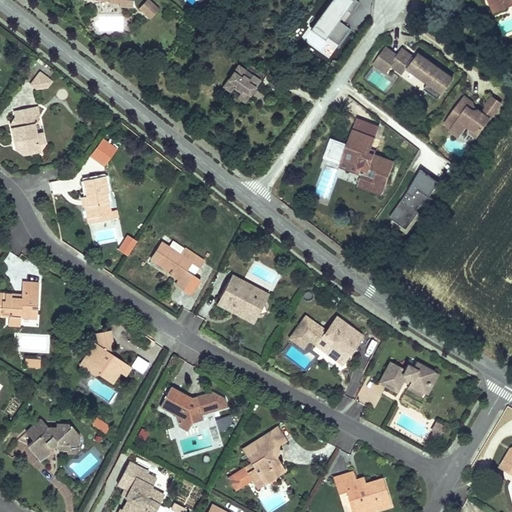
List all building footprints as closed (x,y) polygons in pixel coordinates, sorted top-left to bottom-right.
[(350,30),(338,21),(352,2),(348,0),(333,0),(311,30),(324,40),(326,37),(339,46),(350,30)] [(487,0),(493,13),(505,9),(502,2),(507,0),(487,0)] [(511,5),(511,0),(507,0),(502,2),(505,9),(511,5)] [(156,10),(144,1),(136,11),(149,20),(156,10)] [(402,48),(397,55),(386,47),(374,64),(386,72),(391,65),(402,73),(407,66),(429,82),(424,88),(438,98),(453,77),(419,53),(416,58),(402,48)] [(257,83),(237,69),(222,89),(230,94),(233,90),(239,94),(236,99),(243,104),(257,83)] [(40,73),(30,85),(36,90),(46,89),(40,85),(46,78),(40,73)] [(46,78),(40,85),(46,89),(52,82),(46,78)] [(501,104),(492,98),(486,105),(488,106),(482,114),(479,111),(473,112),(468,108),(471,105),(472,103),(465,97),(445,124),(452,129),(453,130),(456,125),(464,131),(467,127),(471,130),(473,130),(479,134),(501,104)] [(11,126),(14,139),(19,138),(21,143),(16,150),(25,156),(41,151),(39,144),(45,143),(42,132),(37,133),(35,126),(39,117),(37,108),(14,112),(16,118),(11,126)] [(379,128),(357,119),(352,130),(375,139),(379,128)] [(452,129),(450,132),(459,138),(464,131),(456,125),(453,130),(452,129)] [(375,139),(352,130),(341,160),(358,167),(358,168),(367,172),(369,168),(377,171),(374,179),(366,176),(363,184),(383,191),(394,162),(374,155),(369,153),(371,149),(375,139)] [(470,134),(476,138),(479,134),(473,130),(470,134)] [(438,182),(420,168),(407,191),(389,216),(406,228),(418,211),(416,209),(421,202),(427,205),(432,198),(429,195),(438,182)] [(86,206),(89,218),(112,214),(108,194),(109,194),(106,177),(84,181),(87,197),(88,206),(86,206)] [(89,218),(90,224),(119,218),(118,213),(112,214),(89,218)] [(114,227),(90,232),(93,244),(117,239),(114,227)] [(162,244),(151,261),(163,269),(179,280),(178,282),(176,284),(185,290),(194,276),(188,273),(193,265),(199,269),(204,261),(185,249),(181,256),(162,244)] [(163,269),(162,271),(178,282),(179,280),(163,269)] [(270,294),(231,274),(215,306),(254,325),(270,294)] [(0,292),(0,314),(8,315),(8,319),(21,320),(21,316),(32,317),(33,308),(38,308),(40,282),(23,281),(22,294),(22,298),(16,298),(16,293),(0,292)] [(325,333),(305,318),(293,334),(304,343),(307,338),(334,357),(332,359),(338,364),(351,348),(354,350),(363,338),(336,318),(325,333)] [(91,364),(86,370),(94,375),(99,375),(112,384),(121,372),(127,376),(132,367),(114,356),(112,359),(109,352),(108,345),(112,344),(109,330),(97,332),(99,343),(98,345),(93,353),(89,351),(84,359),(91,364)] [(304,343),(293,334),(288,340),(302,350),(308,342),(332,359),(334,357),(307,338),(304,343)] [(95,343),(89,351),(93,353),(98,345),(95,343)] [(351,348),(338,364),(342,366),(354,350),(351,348)] [(172,357),(167,367),(173,370),(178,361),(172,357)] [(25,358),(24,366),(40,367),(40,359),(25,358)] [(84,359),(79,365),(86,370),(91,364),(84,359)] [(390,362),(379,382),(395,392),(401,382),(403,379),(410,383),(408,386),(422,394),(427,385),(431,387),(437,375),(415,362),(412,367),(407,364),(404,370),(390,362)] [(422,394),(408,386),(407,389),(421,397),(422,394)] [(212,393),(195,399),(195,398),(191,400),(187,402),(184,400),(185,397),(170,388),(159,408),(174,415),(178,428),(196,422),(195,418),(193,413),(199,412),(199,411),(212,407),(214,411),(226,407),(224,400),(212,393)] [(212,407),(199,411),(199,412),(193,413),(195,418),(214,411),(212,407)] [(215,420),(219,432),(232,428),(229,416),(215,420)] [(109,428),(96,419),(92,426),(105,434),(109,428)] [(34,441),(28,446),(35,454),(47,455),(50,452),(50,446),(54,446),(56,444),(59,450),(69,450),(69,446),(77,446),(79,442),(79,436),(70,426),(57,424),(56,432),(53,432),(41,420),(26,433),(34,441)] [(437,423),(432,432),(434,433),(441,436),(445,427),(437,423)] [(277,427),(270,431),(280,446),(287,442),(277,427)] [(270,431),(242,449),(251,464),(228,477),(236,489),(251,480),(253,482),(258,478),(266,479),(274,474),(275,477),(285,472),(276,458),(273,460),(269,453),(272,451),(280,446),(270,431)] [(434,433),(430,439),(432,441),(435,441),(438,440),(441,436),(434,433)] [(511,453),(508,452),(503,461),(511,466),(511,453)] [(511,466),(503,461),(501,466),(511,472),(511,466)] [(127,501),(121,511),(147,511),(149,510),(151,511),(156,503),(158,504),(163,494),(150,487),(154,480),(145,476),(147,473),(127,463),(115,488),(122,491),(126,493),(123,499),(127,501)] [(352,473),(334,478),(339,492),(345,490),(349,504),(353,503),(355,511),(362,511),(388,504),(381,480),(365,484),(356,487),(354,481),(352,473)] [(258,478),(253,482),(257,489),(275,477),(274,474),(266,479),(258,478)] [(363,478),(354,481),(356,487),(365,484),(363,478)] [(168,511),(184,511),(186,509),(173,503),(168,511)] [(355,511),(353,503),(349,504),(351,511),(374,511),(389,508),(388,504),(362,511),(355,511)]
